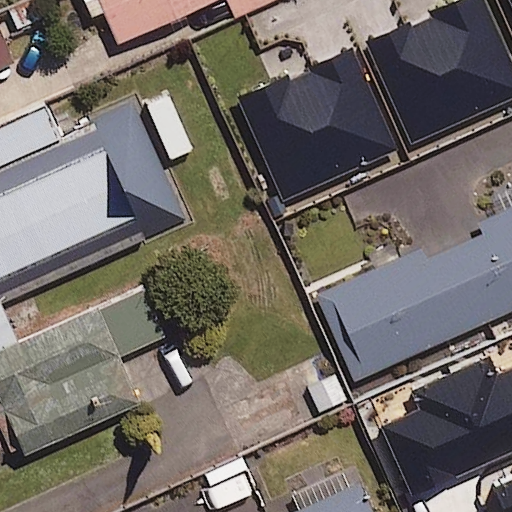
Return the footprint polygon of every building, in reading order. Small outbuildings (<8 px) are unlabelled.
[(103,0),(123,44),(223,0),(103,0)] [(511,0),(482,0),(511,64),(511,63),(511,0)] [(0,69),(18,62),(0,22),(0,69)] [(66,131),(52,99),(0,122),(0,349),(30,336),(15,301),(197,221),(142,97),(66,131)] [(511,313),(511,225),(327,308),(360,381),(511,313)] [(147,404),(104,309),(0,354),(0,383),(32,455),(147,404)] [(452,487),(405,381),(362,400),(408,506),(452,487)] [(378,511),(365,482),(296,511),(378,511)]
